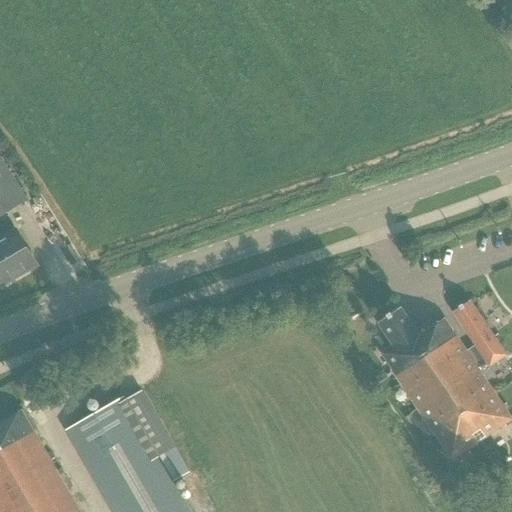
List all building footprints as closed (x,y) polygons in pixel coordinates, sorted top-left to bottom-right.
[(0,217),(29,200),(0,154),(0,217)] [(40,266),(17,227),(0,237),(0,284),(2,288),(40,266)] [(490,367),(505,356),(468,302),(452,313),(490,367)] [(382,354),(392,369),(391,370),(452,460),(511,420),(511,418),(444,318),(430,329),(427,324),(417,331),(401,308),(379,323),(394,346),(382,354)] [(177,448),(143,389),(126,399),(124,396),(66,429),(112,511),(190,511),(160,457),(177,448)] [(80,511),(46,452),(22,411),(0,424),(0,511),(80,511)]
